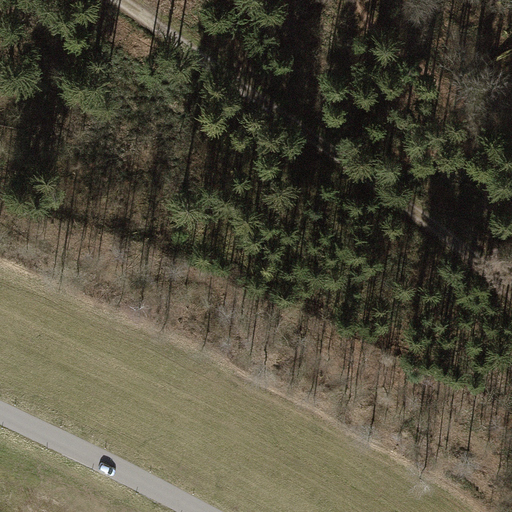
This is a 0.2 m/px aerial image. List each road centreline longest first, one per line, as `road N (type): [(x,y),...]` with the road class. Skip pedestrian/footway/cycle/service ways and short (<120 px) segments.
road 1 (track): [(121,0),(352,160),(511,297)]
road 2 (unclassified): [(0,412),(190,511)]
